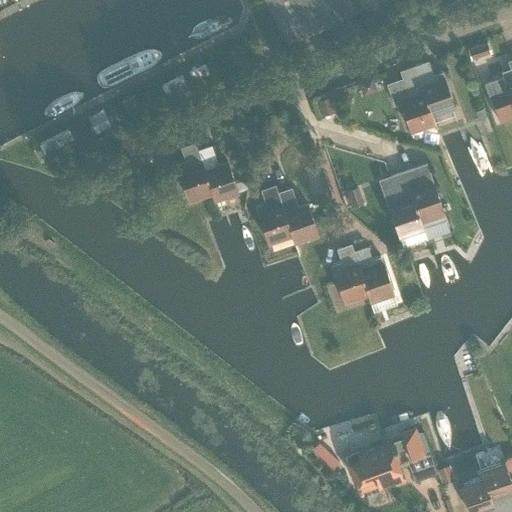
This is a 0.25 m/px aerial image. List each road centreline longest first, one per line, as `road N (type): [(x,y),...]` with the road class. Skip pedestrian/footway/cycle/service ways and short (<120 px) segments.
road 1 (residential): [(143,150),(158,132),(511,9)]
road 2 (unclassified): [(254,511),(0,318)]
